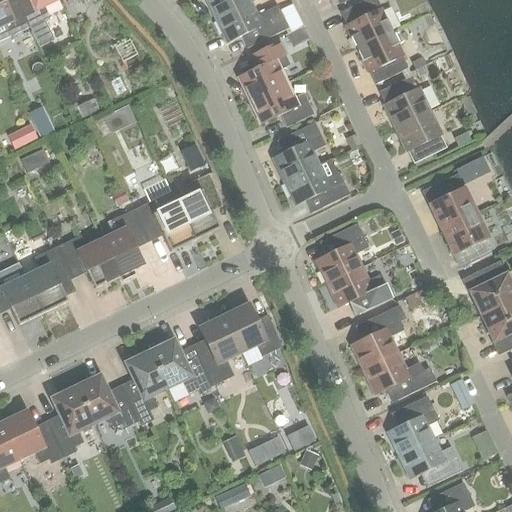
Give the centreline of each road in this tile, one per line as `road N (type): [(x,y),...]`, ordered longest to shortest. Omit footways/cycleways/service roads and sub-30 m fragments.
road 1 (residential): [(0,382),(280,247)]
road 2 (residential): [(388,511),(280,247)]
road 3 (residential): [(280,247),(200,64),(154,0)]
road 4 (residential): [(392,191),(292,0)]
road 5 (residential): [(280,247),(392,191)]
